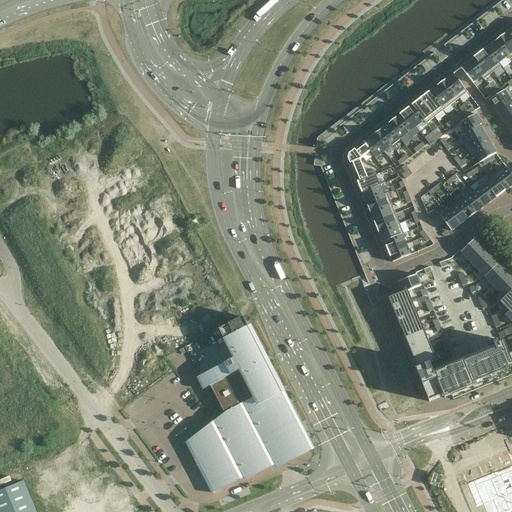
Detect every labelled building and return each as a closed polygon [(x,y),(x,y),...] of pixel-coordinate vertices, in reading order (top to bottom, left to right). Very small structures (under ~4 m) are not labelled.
[(511,44),(504,35),(496,41),(510,60),(511,57),(511,44)] [(496,41),(487,48),(501,66),(502,66),(499,63),(507,57),(509,60),(510,60),(496,41)] [(487,48),(479,54),(493,73),(501,66),(487,48)] [(479,54),(470,61),(484,79),(493,73),(479,54)] [(470,61),(461,68),(473,83),(482,77),(484,80),(484,79),(470,61)] [(453,74),(445,80),(459,99),(467,92),(453,74)] [(445,80),(437,87),(451,105),(459,99),(445,80)] [(437,87),(429,93),(443,111),(451,105),(437,87)] [(511,94),(507,88),(489,101),(495,110),(511,99),(511,100),(511,98),(511,94)] [(429,93),(421,99),(435,118),(443,111),(429,93)] [(421,99),(413,105),(425,121),(424,121),(426,124),(435,118),(421,99)] [(511,99),(495,110),(501,118),(511,110),(511,101),(511,100),(511,99)] [(413,105),(404,112),(416,127),(424,121),(425,121),(413,105)] [(511,110),(501,118),(507,126),(511,122),(511,110)] [(404,112),(396,118),(408,133),(416,127),(404,112)] [(476,114),(457,125),(463,135),(464,135),(464,134),(480,125),(480,126),(482,124),(476,114)] [(396,118),(388,124),(400,140),(408,133),(396,118)] [(388,124),(380,130),(392,146),(400,140),(388,124)] [(480,125),(464,134),(464,135),(469,143),(469,144),(485,135),(480,126),(480,125)] [(380,130),(372,137),(384,152),(392,146),(380,130)] [(469,143),(466,145),(472,155),(475,154),(474,153),(490,144),(485,135),(469,144),(469,143)] [(372,137),(364,143),(371,152),(376,159),(384,152),(372,137)] [(349,154),(348,159),(350,164),(360,160),(371,152),(364,143),(349,154)] [(490,144),(474,153),(475,154),(480,163),(483,161),(488,159),(493,156),(496,154),(490,144)] [(360,160),(350,164),(358,183),(368,179),(368,178),(360,160)] [(511,174),(507,168),(498,174),(509,189),(511,186),(511,174)] [(498,174),(490,180),(501,195),(509,189),(498,174)] [(368,179),(358,183),(362,193),(380,185),(376,175),(368,178),(368,179)] [(490,180),(482,186),(493,201),(501,195),(490,180)] [(380,185),(362,193),(366,203),(384,195),(380,185)] [(474,192),(485,207),(493,201),(482,186),(474,192)] [(472,189),(463,196),(465,199),(465,198),(476,213),(485,207),(474,192),(472,189)] [(384,195),(366,203),(370,213),(392,204),(387,194),(384,195)] [(465,199),(457,204),(468,219),(476,213),(465,198),(465,199)] [(392,204),(370,213),(374,223),(396,214),(392,204)] [(449,210),(460,225),(468,219),(457,204),(449,210)] [(447,207),(438,214),(451,232),(460,225),(449,210),(447,207)] [(396,214),(374,223),(378,233),(400,224),(396,214)] [(197,218),(199,224),(206,221),(204,215),(197,218)] [(196,219),(190,223),(193,228),(199,224),(196,219)] [(400,224),(378,233),(383,243),(385,243),(384,242),(402,235),(403,235),(404,235),(400,224)] [(402,235),(384,242),(385,243),(388,252),(406,245),(403,235),(402,235)] [(475,239),(461,252),(469,261),(484,247),(475,239)] [(406,245),(388,252),(393,263),(411,255),(406,245)] [(484,247),(469,261),(477,269),(491,255),(484,247)] [(491,255),(477,269),(485,277),(499,263),(491,255)] [(499,263),(485,277),(492,284),(506,270),(499,263)] [(511,276),(506,270),(492,284),(498,291),(511,277),(511,276)] [(417,275),(398,282),(403,293),(408,291),(422,286),(417,275)] [(511,277),(498,291),(505,298),(511,291),(511,277)] [(403,293),(389,298),(394,309),(412,301),(408,291),(403,293)] [(505,298),(500,302),(508,311),(511,307),(511,291),(505,298)] [(412,301),(394,309),(398,319),(416,311),(412,301)] [(416,311),(398,319),(402,329),(420,321),(416,311)] [(308,443),(258,346),(243,317),(219,330),(234,359),(199,377),(200,378),(201,378),(206,387),(205,387),(206,389),(211,386),(225,414),(187,442),(196,459),(197,458),(207,478),(206,478),(214,493),(215,493),(214,491),(274,460),(273,460),(289,451),(290,452),(308,443)] [(420,321),(402,329),(406,339),(425,331),(420,321)] [(425,331),(406,339),(410,349),(429,341),(425,331)] [(429,341),(410,349),(414,359),(433,351),(429,341)] [(418,368),(416,369),(416,370),(423,385),(422,385),(423,386),(429,401),(429,402),(431,401),(450,393),(451,395),(451,396),(453,400),(511,375),(511,363),(508,355),(509,354),(504,341),(475,353),(467,356),(433,370),(430,364),(430,365),(430,364),(418,369),(418,368)] [(433,351),(414,359),(418,368),(418,369),(430,364),(430,365),(430,364),(437,362),(433,351)] [(417,409),(422,407),(417,396),(412,398),(417,409)] [(407,416),(417,411),(413,402),(403,407),(407,416)] [(511,446),(507,434),(463,452),(471,471),(469,472),(477,493),(483,491),(492,511),(501,511),(502,511),(507,511),(511,510),(511,446)] [(91,438),(34,461),(39,472),(96,450),(91,438)] [(36,511),(24,481),(0,491),(0,511),(36,511)]
